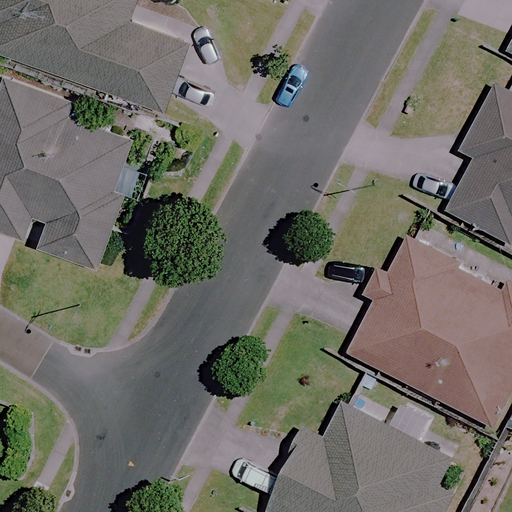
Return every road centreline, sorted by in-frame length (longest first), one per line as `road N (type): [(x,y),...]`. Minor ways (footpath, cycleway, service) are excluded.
road 1 (residential): [(153,421),(375,0)]
road 2 (residential): [(0,342),(153,421)]
